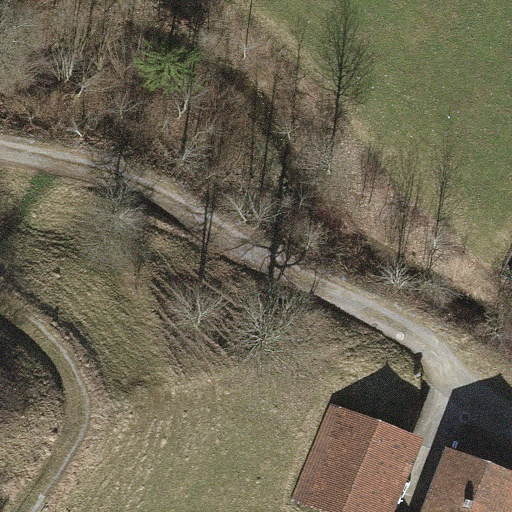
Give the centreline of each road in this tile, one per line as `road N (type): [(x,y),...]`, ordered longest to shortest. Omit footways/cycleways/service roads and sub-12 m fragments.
road 1 (track): [(402,332),(129,185),(0,152)]
road 2 (track): [(0,301),(54,349),(78,402),(66,448),(26,511)]
road 3 (residential): [(511,429),(402,332)]
